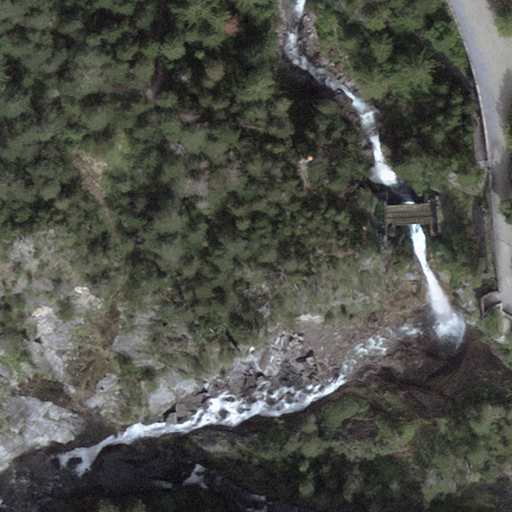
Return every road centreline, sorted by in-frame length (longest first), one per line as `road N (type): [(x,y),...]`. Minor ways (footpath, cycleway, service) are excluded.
road 1 (track): [(497,165),(490,92),(459,0)]
road 2 (track): [(511,288),(497,165)]
